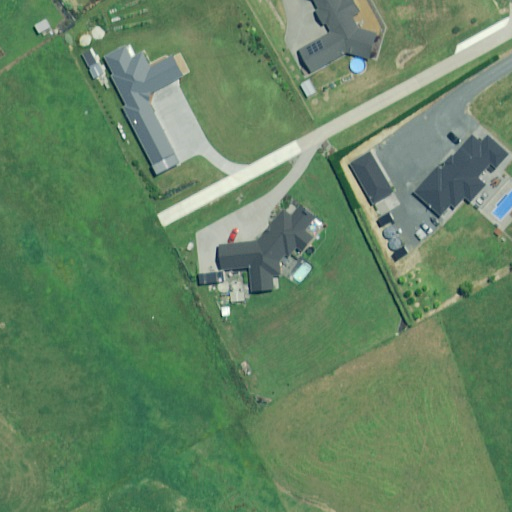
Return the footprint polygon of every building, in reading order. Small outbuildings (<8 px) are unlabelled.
[(351,0),(314,0),(320,9),(317,11),(323,23),(326,21),(332,31),(298,51),(311,72),(346,52),(369,58),(374,33),(357,29),(350,17),(359,12),(351,0)] [(126,46),(104,56),(114,75),(110,77),(125,107),(123,108),(156,174),(180,162),(146,95),(183,77),(173,57),(152,67),(145,52),(133,58),(126,46)] [(317,93),(310,80),(302,84),(308,97),(317,93)] [(482,144),(472,136),(442,170),(440,168),(416,194),(440,216),(449,205),(453,209),(464,198),(469,202),(485,184),(476,176),(488,163),(495,169),(508,154),(489,136),(482,144)] [(391,191),(369,153),(349,164),(372,202),(391,191)] [(223,269),(250,267),(252,291),(271,289),(270,275),(276,275),(276,262),(283,253),(287,256),(295,246),(300,251),(312,237),(304,231),(314,218),(301,207),(292,217),(284,211),(257,243),(221,245),(223,269)]
